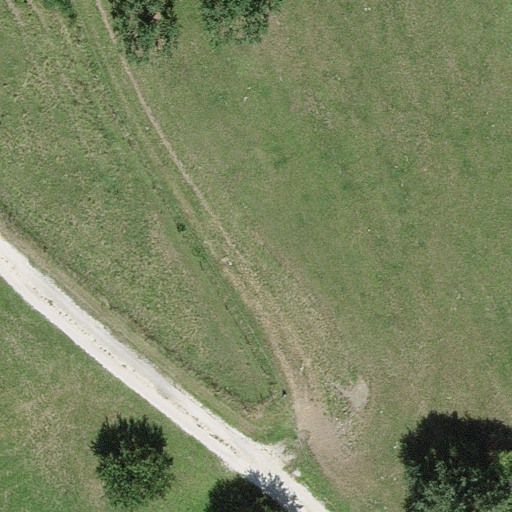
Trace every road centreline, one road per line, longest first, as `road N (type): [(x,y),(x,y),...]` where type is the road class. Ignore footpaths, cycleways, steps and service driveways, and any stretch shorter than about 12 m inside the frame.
road 1 (track): [(260,468),(302,424),(298,368),(243,289),(82,0)]
road 2 (track): [(0,228),(54,288),(301,511)]
